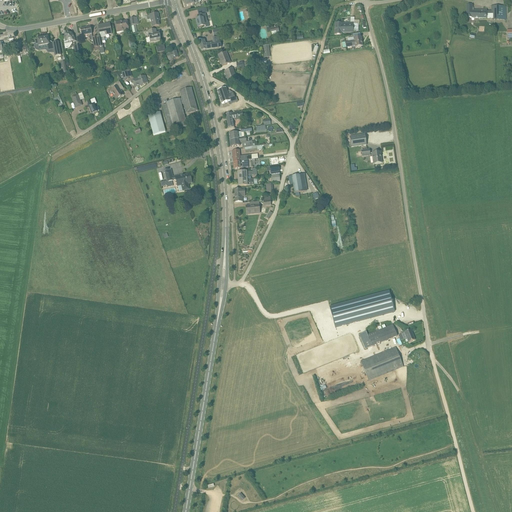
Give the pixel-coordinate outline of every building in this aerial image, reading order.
[(466,17),(487,17),(494,17),(494,18),(503,18),(504,12),(504,7),(497,7),(497,11),(487,11),(487,10),(472,10),(473,5),(467,5),(467,10),(466,17)] [(201,18),(196,19),(198,27),(205,25),(204,21),(207,20),(206,13),(208,12),(207,8),(202,9),(203,13),(200,14),(201,18)] [(158,19),(159,19),(158,13),(146,16),(147,20),(151,20),(152,27),(159,25),(158,19)] [(115,25),(116,30),(117,32),(124,31),(125,33),(129,32),(128,30),(129,30),(128,26),(127,21),(121,22),(121,21),(116,22),(116,24),(115,25)] [(336,23),(335,34),(342,34),(342,33),(353,32),(353,31),(358,31),(358,24),(354,24),(353,24),(353,23),(350,23),(342,24),(342,23),(336,23)] [(104,24),(98,25),(100,33),(100,36),(101,38),(101,37),(106,37),(106,36),(106,35),(112,34),(110,24),(105,25),(105,26),(104,26),(104,24)] [(270,28),(271,35),(279,33),(278,26),(270,28)] [(91,27),(80,29),(82,36),(89,34),(90,37),(89,37),(90,41),(93,40),(93,37),(92,32),(91,27)] [(148,31),(150,42),(161,40),(159,33),(157,33),(156,29),(148,31)] [(63,38),(65,43),(76,41),(75,36),(73,36),(73,34),(68,31),(67,33),(64,34),(65,36),(63,38)] [(38,38),(39,39),(35,40),(36,44),(38,44),(41,46),(48,45),(49,50),(54,49),(55,57),(61,56),(59,42),(53,43),(53,44),(50,44),(49,43),(48,37),(38,38)] [(199,41),(201,50),(221,47),(221,42),(219,42),(219,37),(213,38),(213,43),(206,44),(205,40),(199,41)] [(348,42),(345,42),(346,47),(355,46),(355,47),(363,46),(361,37),(356,38),(354,38),(354,41),(348,42)] [(176,51),(167,54),(169,61),(179,58),(176,51)] [(227,52),(218,55),(220,60),(221,60),(223,66),(222,66),(223,66),(231,63),(227,52)] [(233,68),(225,72),(227,77),(227,76),(229,82),(237,79),(233,68)] [(122,73),(118,74),(122,80),(124,80),(124,81),(129,78),(127,71),(122,72),(122,73)] [(145,76),(132,80),(135,88),(141,85),(141,86),(146,84),(146,83),(148,83),(145,76)] [(111,91),(116,99),(120,97),(123,95),(119,89),(123,87),(119,81),(111,86),(113,89),(111,91)] [(186,114),(198,111),(191,88),(180,91),(182,98),(166,103),(167,104),(162,106),(169,130),(174,129),(174,130),(187,126),(181,104),(183,104),(186,114)] [(218,91),(222,104),(230,101),(231,103),(236,101),(233,92),(228,94),(226,88),(218,91)] [(72,97),(76,108),(82,106),(78,95),(72,97)] [(53,99),(56,107),(62,104),(59,97),(53,99)] [(89,106),(90,109),(92,114),(98,112),(97,111),(99,110),(98,107),(96,108),(95,105),(97,104),(95,98),(87,102),(89,106)] [(148,116),(153,135),(166,132),(160,112),(148,116)] [(234,127),(233,120),(243,119),(242,112),(232,113),(226,114),(228,128),(234,127)] [(175,135),(177,141),(188,138),(187,132),(175,135)] [(350,137),(351,147),(367,145),(365,134),(350,137)] [(242,137),(230,139),(231,147),(240,146),(240,143),(242,143),(243,148),(253,146),(252,141),(247,142),(246,137),(242,137)] [(232,151),(233,163),(240,162),(240,161),(244,160),(252,159),(252,155),(240,156),(239,150),(232,151)] [(372,153),(374,164),(382,163),(380,152),(372,153)] [(240,162),(233,163),(234,169),(245,168),(245,163),(244,160),(240,161),(240,162)] [(156,163),(137,168),(138,172),(157,167),(156,163)] [(270,167),(271,175),(280,174),(279,166),(270,167)] [(183,176),(181,176),(181,175),(173,177),(171,170),(165,172),(167,182),(173,180),(176,180),(177,187),(182,186),(183,191),(189,190),(188,184),(192,183),(190,174),(183,176)] [(238,172),(238,180),(247,180),(247,176),(251,176),(253,175),(253,171),(246,172),(238,172)] [(292,176),(295,193),(306,191),(304,177),(303,174),(292,176)] [(235,190),(235,202),(243,201),(242,196),(245,196),(245,190),(241,190),(241,189),(235,190)] [(254,205),(246,206),(247,214),(260,213),(259,202),(249,203),(250,203),(253,203),(254,205)] [(389,292),(330,307),(335,327),(394,312),(389,292)] [(393,325),(368,335),(372,346),(397,336),(393,325)] [(404,332),(409,343),(415,340),(411,330),(404,332)] [(361,362),(369,381),(403,367),(395,348),(361,362)]
